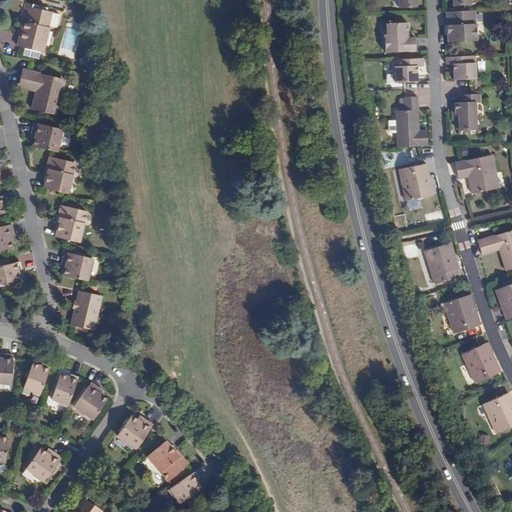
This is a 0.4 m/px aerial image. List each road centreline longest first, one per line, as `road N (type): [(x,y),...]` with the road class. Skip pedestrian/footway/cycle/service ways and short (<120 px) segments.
road 1 (secondary): [(327,0),(339,123),(365,244),(395,341),(471,511)]
road 2 (residential): [(432,0),(443,174),(511,372)]
road 3 (residential): [(0,80),(47,282),(42,333)]
road 4 (residential): [(43,511),(132,386)]
road 5 (residential): [(132,386),(227,476)]
